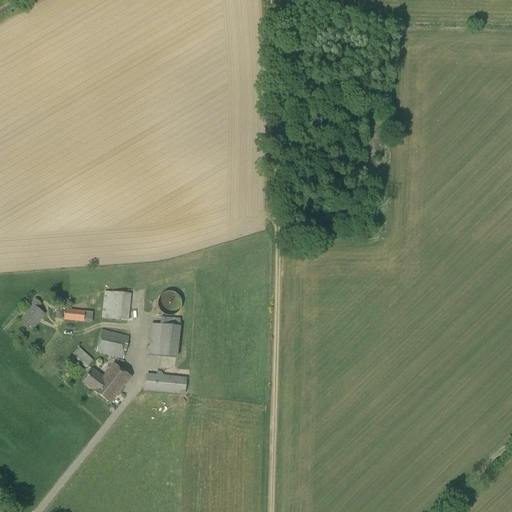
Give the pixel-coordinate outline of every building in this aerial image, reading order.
[(128,321),(131,294),(104,292),(102,318),(128,321)] [(170,316),(172,316),(174,316),(176,315),(178,313),(179,312),(180,310),(181,308),(182,306),(182,303),(181,301),(180,299),(179,297),(178,296),(176,294),(174,293),(172,292),(170,292),(168,292),(166,293),(164,294),(162,295),(160,296),(159,298),(158,300),(157,302),(157,304),(157,306),(158,309),(159,311),(160,312),(162,314),(164,315),(166,316),(168,316),(170,316)] [(33,330),(45,314),(38,308),(41,304),(35,299),(30,304),(32,305),(21,320),(33,330)] [(56,305),(55,319),(63,319),(63,320),(92,323),(93,312),(68,310),(68,306),(56,305)] [(179,327),(180,320),(161,317),(160,325),(151,324),(149,347),(147,347),(146,355),(177,359),(181,327),(179,327)] [(123,360),(129,337),(102,330),(96,353),(123,360)] [(86,369),(93,361),(79,348),(71,356),(86,369)] [(111,404),(131,378),(114,365),(104,378),(94,370),(84,384),(111,404)] [(157,372),(156,375),(145,374),(143,391),(184,395),(186,378),(161,376),(161,372),(157,372)]
